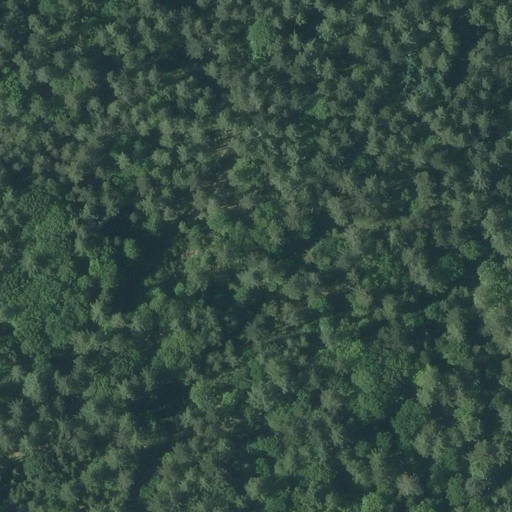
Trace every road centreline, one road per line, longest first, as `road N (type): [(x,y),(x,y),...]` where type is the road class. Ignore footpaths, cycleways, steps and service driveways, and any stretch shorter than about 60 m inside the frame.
road 1 (track): [(511,348),(183,214)]
road 2 (track): [(183,214),(0,471)]
road 3 (track): [(331,0),(183,214)]
road 4 (track): [(183,214),(0,140)]
